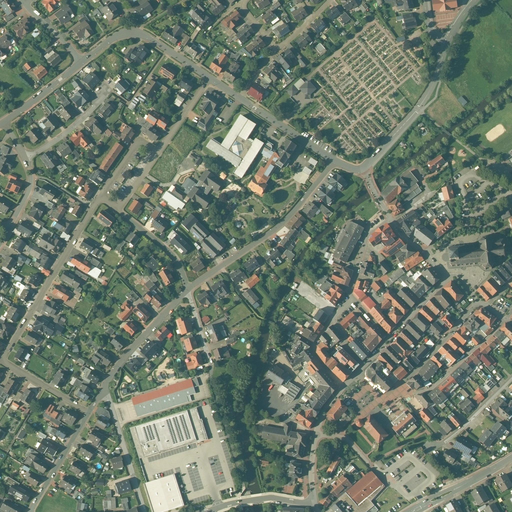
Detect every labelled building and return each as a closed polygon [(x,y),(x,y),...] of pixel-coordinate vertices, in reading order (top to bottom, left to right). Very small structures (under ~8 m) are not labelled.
[(6,3),(1,6),(1,7),(2,6),(4,9),(4,10),(8,15),(7,15),(7,16),(11,13),(16,10),(9,0),(6,3)] [(44,0),(42,2),(47,10),(47,9),(49,12),(54,9),(52,6),(57,2),(57,1),(55,0),(44,0)] [(214,5),(210,9),(216,16),(219,13),(223,9),(219,4),(224,0),(209,0),(210,0),(214,5)] [(269,4),(267,0),(258,0),(255,2),(260,10),(269,4)] [(352,0),(346,0),(345,1),(344,0),(342,0),(340,1),(342,4),(347,11),(352,7),(353,8),(357,6),(352,0)] [(411,0),(403,0),(402,0),(403,4),(404,10),(404,11),(413,9),(411,0)] [(432,0),(433,2),(432,2),(432,3),(432,2),(433,11),(434,11),(440,10),(440,12),(441,12),(449,11),(450,11),(450,10),(450,9),(456,8),(456,7),(455,0),(432,0)] [(146,1),(141,5),(141,6),(136,9),(142,17),(152,10),(147,2),(146,1)] [(274,5),(269,8),(272,12),(280,6),(277,2),(274,5)] [(104,9),(102,10),(104,13),(105,15),(107,14),(111,20),(119,14),(111,3),(104,9)] [(200,4),(197,7),(202,13),(205,10),(200,4)] [(102,5),(94,11),(99,17),(104,13),(102,10),(104,9),(102,5)] [(334,7),(326,14),(332,20),(339,14),(334,7)] [(62,11),(55,16),(61,24),(65,22),(65,23),(70,20),(67,15),(70,12),(69,10),(67,8),(62,11)] [(306,15),(302,8),(296,12),(295,10),(292,13),(293,14),(292,15),(297,22),(306,15)] [(198,11),(195,14),(195,13),(191,17),(195,21),(196,20),(199,23),(204,17),(198,11)] [(236,12),(229,17),(234,24),(236,22),(241,18),(236,12)] [(270,12),(262,18),(267,25),(275,19),(270,12)] [(7,15),(3,18),(6,22),(14,17),(11,13),(7,16),(7,15)] [(351,19),(345,13),(339,18),(342,21),(343,20),(346,23),(351,19)] [(412,17),(407,19),(406,15),(403,16),(406,29),(416,26),(414,17),(412,17)] [(85,16),(78,21),(81,25),(84,22),(85,24),(88,21),(85,16)] [(211,23),(205,17),(199,23),(198,24),(204,30),(211,23)] [(234,24),(229,17),(229,18),(225,21),(228,25),(227,25),(227,26),(228,27),(229,28),(230,27),(231,29),(237,24),(236,22),(234,24)] [(29,25),(25,19),(21,22),(22,23),(26,28),(29,25)] [(320,20),(311,27),(317,34),(326,26),(320,20)] [(81,25),(73,30),(79,39),(84,35),(86,38),(92,34),(90,31),(85,24),(84,22),(81,25)] [(22,23),(13,29),(16,34),(16,35),(16,36),(18,36),(18,37),(22,35),(28,31),(26,28),(22,23)] [(285,24),(280,27),(279,26),(272,31),(278,39),(289,31),(285,24)] [(177,26),(172,33),(167,30),(163,36),(175,45),(179,38),(182,33),(184,31),(177,26)] [(229,37),(227,39),(230,43),(237,37),(243,44),(247,40),(246,39),(254,33),(248,26),(241,32),(240,32),(236,35),(232,30),(230,32),(227,28),(224,31),(229,37)] [(190,38),(193,40),(199,32),(195,29),(190,38)] [(12,39),(7,32),(2,35),(3,37),(4,36),(8,42),(12,39)] [(190,38),(182,33),(179,38),(183,41),(181,44),(184,46),(190,38)] [(305,34),(296,42),(301,49),(311,41),(305,34)] [(3,37),(0,39),(0,50),(1,51),(10,45),(8,42),(4,36),(3,37)] [(251,46),(257,53),(265,46),(259,39),(251,46)] [(203,53),(190,44),(185,51),(198,60),(203,53)] [(320,44),(315,48),(319,54),(325,49),(320,44)] [(251,45),(246,49),(252,56),(253,57),(257,53),(251,46),(251,45)] [(148,51),(140,46),(135,53),(134,55),(135,56),(133,59),(139,64),(141,61),(142,61),(148,51)] [(134,52),(131,50),(125,58),(130,61),(132,59),(133,59),(135,56),(134,55),(135,53),(134,52)] [(288,50),(280,57),(286,63),(289,61),(294,57),(288,50)] [(237,53),(235,55),(231,60),(235,62),(240,55),(237,53)] [(54,54),(47,61),(53,67),(60,61),(54,54)] [(227,58),(222,55),(218,60),(216,59),(215,60),(210,68),(219,74),(224,66),(223,66),(227,60),(226,59),(227,58)] [(289,61),(286,63),(280,57),(277,59),(286,70),(293,65),(289,61)] [(307,64),(302,58),(298,61),(303,67),(307,64)] [(28,62),(21,68),(25,72),(32,67),(28,62)] [(239,67),(233,63),(229,69),(235,73),(239,67)] [(176,73),(164,65),(159,72),(172,80),(176,73)] [(278,71),(271,65),(267,70),(264,73),(271,79),(278,71)] [(41,66),(35,71),(32,73),(38,80),(46,73),(41,66)] [(229,69),(228,69),(223,77),(232,82),(237,75),(235,73),(229,69)] [(278,71),(271,79),(274,82),(281,74),(278,71)] [(91,73),(82,82),(84,84),(90,89),(98,81),(91,73)] [(290,79),(284,73),(282,75),(287,82),(290,79)] [(194,85),(184,78),(179,86),(189,93),(194,85)] [(269,85),(263,78),(260,83),(267,88),(268,88),(269,85)] [(76,80),(72,84),(73,86),(75,85),(78,88),(81,85),(76,80)] [(121,81),(115,86),(122,94),(128,88),(121,81)] [(160,87),(151,81),(143,93),(147,96),(148,94),(151,97),(153,93),(155,94),(158,89),(160,88),(160,87)] [(315,90),(310,84),(310,82),(309,82),(309,83),(307,83),(307,82),(306,82),(306,83),(300,89),(305,94),(305,95),(310,95),(315,90)] [(267,88),(260,83),(257,88),(262,91),(260,94),(265,97),(268,93),(266,91),(268,88),(267,88)] [(167,89),(161,85),(160,87),(160,88),(158,89),(164,94),(167,89)] [(253,86),(248,93),(257,99),(260,94),(262,91),(257,88),(253,86)] [(293,86),(286,91),(292,97),(298,92),(293,86)] [(80,90),(73,96),(81,105),(88,99),(80,90)] [(220,98),(214,93),(213,94),(210,92),(208,95),(218,101),(220,98)] [(186,97),(180,93),(177,99),(182,102),(186,97)] [(208,95),(208,94),(201,105),(199,108),(205,112),(206,111),(210,114),(213,110),(218,102),(218,101),(208,95)] [(146,99),(140,95),(137,99),(137,100),(139,101),(143,104),(146,99)] [(467,103),(461,96),(459,98),(457,100),(463,107),(467,103)] [(135,98),(130,104),(135,107),(139,101),(137,100),(137,99),(135,98)] [(182,103),(176,99),(173,104),(179,107),(182,103)] [(64,103),(64,104),(66,107),(70,112),(72,111),(68,105),(70,103),(67,101),(64,103)] [(113,110),(106,103),(97,113),(104,119),(113,110)] [(61,106),(57,110),(56,110),(56,111),(54,112),(58,117),(61,115),(59,113),(63,109),(61,106)] [(51,113),(46,107),(43,109),(48,115),(51,113)] [(63,109),(59,113),(61,115),(66,121),(73,115),(73,114),(73,115),(70,112),(66,107),(63,109)] [(153,115),(151,113),(146,121),(150,123),(153,126),(155,123),(163,129),(168,122),(162,118),(163,117),(155,112),(153,115)] [(204,121),(203,124),(208,127),(214,119),(208,115),(204,121)] [(57,125),(49,116),(42,123),(47,128),(43,130),(47,134),(57,125)] [(229,134),(228,134),(226,138),(225,141),(224,140),(222,144),(222,145),(219,144),(214,152),(215,153),(215,154),(217,155),(217,154),(219,156),(223,159),(223,158),(226,160),(225,160),(229,163),(230,162),(232,164),(231,164),(235,167),(236,166),(237,167),(235,169),(244,175),(244,174),(245,175),(246,172),(245,172),(246,170),(247,171),(250,167),(249,166),(250,164),(251,164),(254,160),(253,160),(254,158),(255,158),(258,154),(257,153),(258,152),(263,155),(262,156),(267,159),(267,158),(270,160),(275,153),(274,153),(275,152),(273,150),(272,152),(271,151),(271,150),(272,149),(272,148),(272,147),(271,147),(271,146),(270,145),(269,144),(268,144),(267,144),(266,144),(265,144),(264,145),(263,146),(262,145),(263,144),(255,140),(252,144),(246,140),(249,134),(250,135),(253,131),(252,130),(255,126),(241,116),(240,118),(239,117),(237,119),(238,120),(237,122),(236,121),(234,125),(234,126),(233,128),(232,127),(230,132),(229,134)] [(92,119),(88,123),(87,123),(84,126),(91,133),(94,129),(98,125),(99,125),(92,118),(92,119)] [(153,126),(150,123),(146,121),(143,119),(139,125),(145,129),(143,133),(146,135),(155,141),(160,134),(154,130),(155,130),(152,128),(153,126)] [(208,127),(203,124),(204,121),(201,119),(197,126),(206,131),(208,127)] [(136,132),(126,125),(123,130),(124,131),(121,135),(123,136),(121,138),(128,143),(127,142),(132,136),(133,137),(136,132)] [(112,133),(107,130),(105,127),(102,130),(109,137),(111,135),(112,133)] [(115,131),(109,127),(107,130),(112,133),(111,135),(117,140),(119,136),(114,133),(115,131)] [(36,132),(33,129),(26,135),(33,144),(41,138),(36,132)] [(78,132),(76,134),(75,134),(73,136),(72,136),(72,137),(69,139),(75,146),(79,143),(82,146),(85,143),(84,143),(86,142),(84,139),(78,132)] [(94,146),(89,141),(87,143),(86,143),(91,149),(94,146)] [(278,153),(277,155),(275,153),(270,160),(264,170),(261,168),(256,176),(255,179),(254,179),(249,187),(251,189),(251,191),(254,193),(256,193),(256,192),(261,195),(260,194),(265,186),(266,187),(266,186),(264,185),(266,182),(266,183),(266,182),(277,166),(281,169),(283,166),(288,159),(292,154),(291,154),(296,147),(287,141),(282,148),(282,147),(278,153)] [(64,144),(59,148),(59,147),(56,150),(62,158),(71,152),(64,143),(64,144)] [(123,148),(116,143),(108,156),(114,160),(123,148)] [(80,157),(75,150),(71,153),(76,159),(80,157)] [(48,152),(40,158),(47,167),(46,168),(48,170),(50,168),(51,169),(57,164),(54,161),(56,160),(53,157),(52,158),(50,156),(51,156),(48,152)] [(511,154),(510,152),(503,157),(506,161),(511,156),(511,155),(511,154)] [(108,156),(99,168),(106,173),(114,160),(108,156)] [(195,161),(193,163),(197,166),(201,160),(197,157),(197,158),(195,161)] [(439,157),(433,162),(432,161),(429,163),(430,164),(429,165),(431,167),(429,168),(432,172),(437,168),(440,166),(444,163),(444,162),(439,157)] [(0,160),(0,168),(1,169),(4,170),(6,167),(10,170),(13,165),(9,162),(2,158),(0,160)] [(66,168),(59,159),(56,162),(63,171),(66,168)] [(313,160),(305,173),(308,176),(311,171),(312,172),(316,167),(314,166),(317,162),(313,160)] [(203,177),(199,183),(199,182),(196,185),(194,184),(194,183),(188,178),(182,186),(188,191),(185,195),(175,187),(172,185),(168,191),(163,199),(181,211),(190,198),(205,209),(208,205),(206,204),(210,199),(206,196),(212,189),(215,191),(219,186),(220,187),(223,183),(206,171),(202,176),(203,177)] [(96,172),(93,176),(91,175),(89,179),(97,185),(103,176),(96,172)] [(400,179),(391,186),(381,196),(387,204),(396,196),(399,194),(406,187),(408,190),(418,182),(409,172),(400,179)] [(325,188),(317,197),(327,205),(335,196),(332,194),(335,190),(338,192),(346,182),(336,174),(328,184),(330,186),(327,189),(325,188)] [(79,177),(75,183),(80,187),(84,180),(79,177)] [(14,181),(11,179),(10,179),(7,187),(10,189),(11,191),(16,193),(19,188),(19,189),(21,184),(14,181)] [(146,184),(141,192),(147,197),(153,189),(146,184)] [(55,193),(44,185),(39,194),(50,201),(55,193)] [(89,188),(85,185),(82,189),(82,188),(78,195),(79,195),(87,200),(92,193),(87,190),(89,188)] [(418,187),(398,202),(402,206),(421,192),(418,187)] [(450,187),(442,189),(443,193),(442,193),(443,198),(444,197),(445,201),(453,199),(452,195),(451,191),(450,187)] [(10,205),(0,199),(0,198),(0,210),(5,213),(10,205)] [(404,210),(397,200),(388,206),(394,217),(404,210)] [(134,201),(129,209),(136,214),(142,206),(134,201)] [(323,206),(317,201),(314,204),(319,208),(320,209),(323,206)] [(313,205),(311,203),(306,208),(303,212),(310,219),(315,213),(314,213),(317,209),(318,210),(319,208),(314,204),(313,205)] [(44,209),(35,204),(30,212),(31,212),(35,215),(39,217),(44,209)] [(81,210),(75,206),(71,214),(77,217),(81,210)] [(445,214),(439,219),(437,218),(433,222),(435,225),(434,225),(438,229),(435,231),(437,232),(433,236),(435,237),(435,238),(437,239),(452,227),(448,222),(453,218),(447,206),(441,209),(442,211),(445,214)] [(331,213),(327,209),(323,214),(327,218),(331,213)] [(437,218),(431,210),(426,214),(423,216),(430,225),(434,225),(432,222),(433,222),(437,218)] [(115,220),(103,211),(97,218),(109,227),(115,220)] [(413,211),(397,221),(406,234),(411,227),(409,223),(410,223),(415,219),(417,218),(414,213),(413,211)] [(508,211),(504,214),(500,217),(502,220),(510,217),(508,211)] [(297,214),(288,224),(289,225),(292,228),(296,231),(305,220),(297,214)] [(191,215),(182,225),(188,231),(191,229),(192,230),(190,231),(201,242),(205,239),(206,237),(210,234),(198,223),(196,225),(196,224),(198,221),(191,215)] [(168,225),(158,217),(151,226),(161,233),(168,225)] [(32,227),(23,222),(17,231),(21,233),(23,234),(22,235),(27,238),(27,237),(28,237),(34,229),(34,228),(32,227)] [(34,223),(32,227),(34,228),(34,229),(38,231),(40,226),(34,223)] [(63,227),(57,223),(55,228),(61,231),(63,227)] [(411,227),(406,234),(412,239),(414,236),(421,227),(418,225),(417,226),(414,223),(412,226),(411,227)] [(71,227),(65,224),(63,227),(61,231),(67,235),(71,227)] [(353,224),(348,233),(346,233),(344,236),(346,237),(338,252),(349,257),(358,239),(359,240),(360,237),(359,236),(363,229),(353,224)] [(386,224),(373,234),(372,235),(373,238),(369,241),(373,246),(392,232),(386,224)] [(96,236),(99,232),(93,227),(90,231),(96,236)] [(433,236),(421,227),(414,236),(428,246),(435,238),(435,237),(433,236)] [(296,231),(292,228),(290,231),(297,236),(301,239),(303,237),(300,234),(296,231)] [(53,234),(47,230),(44,236),(50,239),(53,234)] [(290,231),(279,245),(286,250),(290,245),(291,245),(297,237),(297,236),(290,231)] [(309,237),(302,232),(300,234),(303,237),(301,239),(304,242),(309,237)] [(344,232),(334,250),(336,251),(338,252),(346,237),(344,236),(346,233),(344,232)] [(391,232),(381,240),(381,241),(387,247),(387,248),(390,245),(391,244),(397,240),(397,239),(396,239),(391,233),(391,232)] [(132,234),(130,236),(129,236),(126,240),(133,246),(139,239),(132,234)] [(192,247),(179,234),(170,243),(183,256),(192,247)] [(226,246),(213,234),(208,239),(206,241),(201,246),(214,258),(226,246)] [(50,239),(44,236),(40,241),(45,244),(43,248),(48,251),(49,249),(56,253),(61,244),(54,240),(53,241),(50,239)] [(468,245),(467,245),(467,246),(464,246),(464,245),(459,246),(459,247),(455,247),(455,246),(454,246),(454,247),(449,248),(448,247),(447,248),(448,249),(449,255),(450,256),(450,259),(449,259),(450,264),(451,266),(451,267),(452,267),(452,266),(456,265),(456,267),(457,267),(457,265),(460,265),(460,266),(466,266),(466,264),(469,264),(469,265),(470,265),(470,264),(474,264),(474,265),(475,265),(475,264),(479,263),(480,265),(480,266),(481,265),(485,269),(484,270),(485,270),(486,269),(490,268),(491,270),(492,269),(491,268),(494,264),(495,265),(495,264),(494,264),(494,262),(501,261),(501,258),(501,257),(503,256),(504,257),(505,257),(504,256),(506,254),(507,254),(508,253),(506,253),(506,250),(507,249),(506,249),(504,248),(504,246),(503,246),(503,241),(503,240),(502,240),(499,241),(499,240),(498,240),(498,241),(496,241),(496,240),(495,240),(495,241),(493,241),(492,241),(488,238),(488,237),(487,238),(482,238),(482,237),(481,238),(482,239),(479,243),(477,242),(477,243),(478,245),(473,246),(473,244),(472,244),(472,246),(468,246),(468,245)] [(93,245),(84,239),(80,247),(86,251),(85,251),(88,253),(91,249),(93,251),(96,246),(93,244),(93,245)] [(397,240),(391,244),(392,245),(391,247),(390,245),(387,248),(385,249),(382,252),(384,255),(387,252),(391,256),(395,253),(400,250),(405,246),(398,239),(397,239),(397,240)] [(25,244),(17,240),(12,249),(20,253),(22,249),(25,245),(25,244)] [(323,245),(317,252),(318,253),(319,252),(323,254),(327,247),(323,245)] [(405,246),(400,250),(401,251),(399,252),(399,251),(394,255),(400,263),(403,261),(415,253),(406,245),(405,246)] [(42,252),(33,246),(29,253),(38,259),(38,258),(42,260),(43,257),(40,255),(42,252)] [(278,252),(275,249),(272,251),(277,258),(280,256),(280,255),(278,252)] [(284,254),(281,250),(278,252),(280,255),(280,256),(283,260),(286,257),(284,254)] [(272,251),(270,253),(269,252),(266,255),(267,255),(264,258),(269,264),(270,264),(274,261),(277,258),(272,251)] [(289,252),(287,251),(284,254),(286,257),(290,261),(294,256),(290,252),(289,252)] [(338,252),(336,251),(333,258),(337,260),(340,261),(345,263),(349,257),(338,252)] [(418,252),(404,261),(400,264),(403,268),(404,267),(406,271),(423,260),(418,252)] [(83,261),(74,256),(70,263),(76,267),(76,268),(79,269),(83,261)] [(207,265),(201,256),(197,259),(199,261),(199,260),(204,267),(207,265)] [(7,257),(1,266),(3,267),(9,271),(11,268),(15,262),(7,257)] [(51,261),(43,257),(42,260),(41,262),(38,266),(45,270),(51,261)] [(99,263),(90,257),(87,262),(88,263),(88,264),(91,266),(96,269),(96,268),(99,263)] [(151,257),(145,263),(153,272),(154,270),(155,271),(160,266),(151,257)] [(254,259),(244,265),(249,273),(259,266),(254,259)] [(385,259),(376,267),(383,275),(392,267),(385,259)] [(199,261),(191,266),(196,273),(204,267),(199,260),(199,261)] [(510,260),(494,274),(495,275),(492,278),(499,286),(502,283),(503,285),(507,281),(511,276),(511,260),(511,261),(510,260)] [(83,261),(79,269),(86,274),(91,266),(88,264),(83,261)] [(339,264),(338,263),(335,271),(340,273),(339,273),(341,274),(340,276),(350,280),(352,272),(343,268),(344,266),(339,264)] [(367,264),(362,263),(359,274),(373,278),(375,272),(370,270),(371,266),(367,264)] [(96,269),(91,266),(86,274),(85,275),(88,277),(95,282),(95,280),(100,271),(96,268),(96,269)] [(13,269),(11,268),(9,271),(3,267),(1,269),(12,276),(15,271),(14,270),(13,269)] [(428,271),(437,282),(441,279),(432,268),(428,271)] [(401,269),(389,279),(386,282),(390,286),(405,273),(401,269)] [(167,270),(159,274),(163,282),(166,286),(174,281),(167,270)] [(238,270),(230,276),(235,284),(243,278),(244,280),(246,278),(242,272),(240,273),(238,270)] [(437,282),(428,271),(427,270),(425,271),(424,270),(419,273),(432,286),(437,282)] [(84,275),(76,271),(73,276),(74,277),(75,275),(82,279),(84,275)] [(73,276),(65,272),(64,272),(60,278),(61,279),(60,279),(67,283),(66,284),(75,289),(74,291),(79,294),(80,292),(81,289),(77,287),(79,284),(73,280),(74,277),(73,276)] [(31,279),(29,277),(26,282),(35,288),(41,278),(34,274),(31,279)] [(321,274),(316,281),(323,286),(328,289),(331,286),(325,282),(327,278),(321,274)] [(350,280),(340,276),(336,274),(333,280),(338,282),(339,281),(340,282),(340,284),(347,287),(350,280)] [(22,279),(16,275),(13,280),(18,283),(19,284),(22,279)] [(259,280),(254,275),(250,278),(255,284),(259,280)] [(415,282),(410,277),(408,278),(409,279),(408,281),(414,287),(413,288),(411,290),(419,298),(425,292),(426,293),(432,286),(421,276),(415,282)] [(413,288),(401,277),(399,278),(402,282),(411,290),(413,288)] [(255,284),(250,278),(245,283),(250,288),(255,284)] [(495,283),(491,279),(482,286),(491,297),(500,288),(495,283)] [(221,281),(212,288),(214,290),(217,295),(222,292),(224,296),(229,293),(221,281)] [(363,284),(356,282),(354,289),(361,291),(362,288),(364,288),(364,287),(365,287),(365,288),(366,288),(367,288),(368,285),(369,283),(364,281),(363,284)] [(457,289),(451,281),(443,289),(454,303),(456,305),(460,301),(460,300),(463,296),(457,289)] [(151,285),(148,282),(145,285),(151,292),(157,288),(155,286),(153,284),(153,283),(151,285)] [(298,291),(301,287),(294,282),(291,287),(294,290),(295,289),(298,291)] [(380,289),(374,283),(371,286),(376,292),(380,289)] [(60,287),(58,287),(56,286),(52,294),(61,299),(62,297),(66,299),(69,299),(71,296),(72,294),(60,286),(60,287)] [(328,289),(323,286),(320,290),(327,295),(333,287),(331,286),(328,289)] [(343,293),(334,286),(333,287),(327,295),(324,299),(325,300),(328,301),(335,307),(334,306),(343,293)] [(491,297),(482,287),(477,291),(486,301),(491,297)] [(417,301),(404,288),(397,295),(411,308),(417,301)] [(22,290),(21,289),(18,295),(20,296),(21,296),(20,299),(26,303),(31,295),(27,293),(22,290)] [(259,300),(250,289),(243,295),(252,306),(256,302),(259,300)] [(361,291),(354,289),(353,293),(358,300),(364,294),(361,291)] [(453,302),(442,289),(434,297),(444,310),(453,302)] [(217,295),(214,290),(211,292),(212,294),(216,301),(220,298),(217,295)] [(511,292),(508,290),(503,298),(511,303),(511,292)] [(72,294),(71,296),(78,300),(81,295),(79,294),(74,291),(72,294)] [(138,297),(132,291),(129,294),(130,296),(129,297),(129,298),(134,302),(138,297)] [(205,293),(197,298),(202,305),(206,303),(208,305),(212,303),(208,297),(210,296),(210,295),(208,292),(206,294),(205,293)] [(398,298),(397,298),(391,292),(385,297),(392,304),(397,310),(397,309),(403,316),(409,310),(398,298)] [(157,294),(153,297),(150,294),(145,299),(143,297),(149,303),(150,301),(158,308),(164,302),(159,297),(157,294)] [(149,303),(143,297),(140,300),(146,306),(149,303)] [(376,306),(368,297),(361,302),(370,312),(376,306)] [(445,311),(433,297),(429,302),(441,315),(445,311)] [(392,305),(386,299),(379,305),(379,306),(383,311),(385,313),(392,305)] [(322,304),(319,301),(316,305),(322,309),(321,310),(322,311),(328,317),(332,312),(322,304)] [(335,307),(328,301),(325,304),(324,302),(322,304),(332,312),(335,307)] [(47,302),(42,310),(49,313),(48,314),(51,316),(52,315),(53,316),(54,316),(55,313),(55,312),(54,311),(55,309),(60,312),(61,309),(57,306),(51,302),(50,304),(47,302)] [(441,315),(429,302),(425,306),(435,316),(437,314),(439,317),(441,315)] [(129,306),(125,303),(122,306),(125,309),(123,311),(125,313),(130,308),(128,306),(129,306)] [(379,305),(378,305),(376,306),(370,312),(369,313),(379,324),(385,318),(381,313),(383,311),(379,306),(379,305)] [(134,310),(133,311),(137,315),(143,308),(141,306),(139,308),(138,307),(134,310)] [(134,310),(131,307),(130,308),(125,313),(128,316),(133,311),(134,310)] [(435,317),(424,307),(418,313),(429,323),(431,321),(435,317)] [(20,313),(11,308),(9,311),(7,315),(5,318),(14,323),(20,313)] [(143,308),(137,315),(144,322),(151,316),(145,311),(146,310),(143,308)] [(394,308),(387,316),(396,325),(403,317),(394,308)] [(460,308),(456,312),(460,316),(464,312),(460,308)] [(495,319),(482,309),(481,309),(474,316),(482,322),(490,328),(493,325),(492,324),(495,319)] [(328,317),(322,311),(319,315),(317,314),(316,316),(317,317),(315,321),(322,326),(328,317)] [(123,316),(121,314),(118,316),(124,321),(128,316),(125,313),(123,316)] [(431,326),(418,313),(411,321),(423,333),(428,327),(429,328),(432,326),(431,326)] [(353,316),(351,314),(347,318),(340,324),(345,329),(358,318),(354,314),(353,316)] [(372,327),(361,316),(359,318),(358,319),(362,324),(360,326),(363,329),(366,333),(372,327)] [(396,326),(387,316),(385,318),(379,324),(388,334),(396,326)] [(454,325),(446,316),(441,320),(450,329),(454,325)] [(474,316),(473,316),(468,322),(464,327),(471,333),(475,328),(476,329),(478,327),(482,322),(474,316)] [(48,323),(38,317),(33,325),(44,331),(48,324),(48,323)] [(315,321),(314,320),(311,324),(308,329),(316,335),(322,326),(315,321)] [(186,322),(178,324),(179,326),(178,326),(179,330),(180,330),(182,335),(192,332),(189,321),(186,322)] [(130,322),(123,329),(131,336),(137,330),(132,325),(132,324),(130,322)] [(424,334),(411,322),(405,329),(417,341),(424,334)] [(490,328),(482,322),(478,327),(486,336),(493,330),(490,328)] [(353,323),(352,323),(345,330),(351,336),(355,340),(357,339),(359,338),(361,336),(363,335),(358,330),(353,323)] [(434,323),(432,326),(429,328),(437,336),(442,331),(437,326),(434,323)] [(511,329),(505,323),(500,330),(511,341),(511,329)] [(7,328),(2,326),(0,324),(0,337),(5,340),(9,332),(10,332),(11,330),(8,328),(7,328)] [(48,324),(44,331),(43,333),(50,337),(55,328),(48,324)] [(217,324),(207,328),(210,336),(220,332),(218,328),(220,328),(218,324),(217,325),(217,324)] [(385,336),(374,325),(372,327),(366,333),(370,337),(365,341),(373,349),(385,336)] [(340,334),(336,329),(332,326),(325,332),(333,341),(326,346),(328,348),(332,347),(342,339),(342,336),(340,334)] [(164,327),(156,336),(161,341),(166,336),(167,337),(170,333),(169,331),(168,332),(164,327)] [(317,336),(306,329),(305,330),(303,334),(302,336),(313,343),(317,336)] [(470,340),(459,329),(452,337),(463,347),(470,340)] [(415,341),(404,330),(398,337),(409,347),(411,345),(415,341)] [(506,337),(499,330),(494,335),(500,342),(500,343),(501,342),(506,337)] [(38,338),(29,332),(25,340),(34,345),(38,338)] [(220,332),(210,336),(213,343),(222,340),(222,339),(224,339),(223,335),(221,336),(220,332)] [(330,338),(325,333),(320,339),(326,346),(329,343),(327,342),(330,338)] [(301,339),(295,335),(295,336),(291,343),(287,349),(286,350),(282,352),(285,358),(290,365),(292,368),(299,364),(305,360),(300,354),(308,350),(311,345),(301,338),(301,339)] [(494,335),(485,343),(491,349),(498,344),(500,342),(494,335)] [(124,344),(118,339),(119,338),(116,336),(110,343),(118,350),(124,344)] [(480,342),(476,338),(474,337),(471,340),(476,346),(480,342)] [(184,341),(188,352),(197,349),(194,338),(193,339),(184,341)] [(359,338),(357,339),(355,340),(351,344),(349,346),(353,351),(362,361),(370,353),(361,343),(362,342),(359,338)] [(403,359),(408,356),(413,352),(411,350),(409,349),(399,338),(390,346),(400,356),(403,359)] [(458,344),(453,338),(447,344),(452,350),(454,351),(460,345),(458,344)] [(100,347),(89,339),(86,344),(87,346),(89,348),(92,348),(93,347),(97,350),(100,347)] [(426,343),(430,348),(434,345),(430,340),(426,343)] [(161,347),(154,341),(152,344),(159,349),(161,347)] [(373,349),(365,341),(362,344),(371,352),(373,349)] [(152,344),(151,342),(148,345),(148,344),(146,347),(154,355),(159,350),(159,349),(152,344)] [(506,349),(501,344),(500,343),(500,342),(498,344),(504,350),(506,349)] [(322,343),(318,347),(318,348),(317,349),(316,353),(323,348),(325,352),(329,349),(326,346),(325,346),(322,343)] [(485,343),(477,350),(483,357),(485,355),(491,349),(485,343)] [(454,353),(446,345),(438,352),(442,356),(446,359),(443,361),(449,367),(459,358),(454,353)] [(401,358),(389,346),(383,353),(395,365),(401,358)] [(422,346),(415,353),(411,358),(416,365),(428,352),(422,346)] [(154,355),(146,347),(143,349),(144,349),(141,352),(142,353),(148,359),(149,360),(154,355)] [(325,352),(323,348),(316,353),(325,365),(331,359),(325,352)] [(338,352),(332,358),(335,362),(337,360),(343,366),(348,361),(351,358),(352,358),(341,348),(338,352)] [(27,353),(19,349),(14,358),(22,362),(24,360),(23,359),(27,353)] [(222,349),(213,351),(216,361),(225,359),(223,353),(222,349)] [(308,350),(300,354),(305,360),(307,364),(315,359),(308,350)] [(483,357),(477,350),(473,354),(479,361),(483,357)] [(106,354),(103,352),(103,353),(101,351),(98,356),(96,354),(91,361),(96,364),(98,360),(106,366),(112,359),(106,355),(106,354)] [(148,359),(142,353),(140,355),(146,361),(148,359)] [(395,367),(382,354),(377,359),(390,372),(395,367)] [(479,361),(473,354),(468,358),(476,365),(477,364),(479,366),(481,364),(480,363),(479,361)] [(140,355),(136,360),(141,365),(142,366),(146,361),(140,355)] [(197,356),(191,358),(194,368),(202,365),(199,355),(197,356)] [(442,356),(439,359),(435,355),(430,360),(431,361),(430,361),(438,368),(439,369),(445,363),(449,367),(443,361),(446,359),(442,356)] [(494,361),(489,356),(488,358),(486,356),(485,355),(483,357),(490,364),(494,361)] [(408,356),(403,359),(401,361),(410,371),(416,366),(408,356)] [(490,364),(483,357),(479,361),(480,363),(482,361),(487,367),(490,372),(494,368),(493,368),(492,366),(490,364)] [(331,359),(325,365),(333,372),(339,365),(335,362),(332,358),(331,358),(331,359)] [(358,365),(351,358),(348,361),(349,362),(347,364),(354,370),(358,365)] [(476,365),(468,358),(464,362),(464,363),(471,369),(476,365)] [(134,359),(127,367),(134,372),(136,369),(137,370),(139,367),(141,365),(136,360),(134,359)] [(308,380),(321,369),(322,369),(314,360),(315,359),(307,364),(308,364),(302,367),(304,369),(297,375),(304,383),(308,380)] [(390,373),(378,360),(367,371),(367,377),(374,384),(378,384),(385,377),(385,378),(390,373)] [(430,361),(426,366),(433,373),(438,368),(430,361)] [(471,369),(464,363),(459,368),(467,376),(472,370),(471,369)] [(351,374),(340,364),(339,365),(333,372),(343,382),(351,374)] [(407,374),(399,364),(396,367),(398,369),(393,374),(394,375),(398,380),(399,380),(407,374)] [(288,375),(273,365),(266,376),(281,386),(288,390),(285,396),(293,401),(300,390),(289,383),(285,380),(288,375)] [(433,373),(426,366),(419,373),(424,378),(427,380),(433,373)] [(91,372),(85,368),(83,372),(85,373),(81,379),(89,383),(90,381),(95,384),(100,377),(91,371),(91,372)] [(467,376),(459,368),(455,372),(463,379),(467,376)] [(321,369),(308,380),(313,386),(318,390),(327,399),(331,394),(331,395),(335,391),(337,389),(336,388),(337,388),(321,369)] [(463,379),(455,372),(450,376),(457,384),(458,386),(464,380),(463,379)] [(66,378),(58,373),(52,383),(60,388),(66,378)] [(398,380),(394,375),(389,379),(394,384),(398,380)] [(448,380),(440,387),(446,394),(453,388),(458,393),(460,392),(462,390),(458,386),(457,384),(450,376),(450,375),(447,378),(448,380)] [(416,377),(416,376),(409,382),(410,382),(407,384),(412,390),(414,387),(417,390),(423,384),(427,380),(424,378),(420,381),(416,377)] [(385,377),(378,384),(386,393),(393,385),(385,378),(385,377)] [(82,383),(76,379),(72,385),(78,389),(79,389),(81,385),(82,383)] [(131,398),(136,413),(138,418),(188,402),(186,396),(195,393),(193,387),(191,379),(131,398)] [(17,385),(9,380),(4,389),(9,392),(12,394),(17,385)] [(91,391),(81,385),(79,389),(80,390),(77,396),(85,401),(90,394),(89,394),(91,391)] [(4,389),(0,386),(0,403),(1,404),(9,392),(4,389)] [(446,394),(440,387),(438,389),(444,396),(446,394)] [(438,389),(437,388),(433,392),(441,402),(446,398),(444,396),(438,389)] [(462,389),(462,390),(460,392),(466,399),(469,396),(462,389)] [(33,395),(26,390),(22,397),(22,396),(20,399),(28,404),(33,395)] [(314,395),(311,398),(314,401),(315,400),(322,405),(327,399),(318,390),(314,395)] [(441,402),(433,392),(428,396),(431,399),(430,399),(433,403),(436,406),(441,402)] [(430,399),(425,393),(414,396),(426,409),(430,405),(433,403),(430,399)] [(306,395),(305,394),(301,399),(307,404),(303,409),(303,410),(313,417),(315,418),(320,410),(319,410),(322,405),(315,400),(314,401),(311,398),(306,395)] [(507,405),(500,399),(491,408),(498,415),(508,422),(511,416),(511,411),(507,408),(504,410),(503,409),(507,405)] [(474,407),(468,400),(460,407),(466,414),(474,407)] [(338,402),(328,414),(336,421),(343,413),(347,409),(338,402)] [(55,408),(49,405),(46,411),(51,414),(53,411),(55,408)] [(437,414),(430,405),(426,409),(433,417),(437,414)] [(431,417),(423,407),(422,407),(423,407),(421,409),(423,412),(421,413),(428,420),(431,417)] [(197,408),(130,429),(139,459),(196,442),(197,443),(208,440),(202,420),(200,420),(197,408)] [(108,412),(104,409),(100,415),(108,420),(110,418),(108,412)] [(313,417),(303,410),(302,412),(301,411),(296,419),(299,421),(298,422),(302,425),(305,428),(306,427),(309,428),(311,424),(314,421),(312,419),(313,417)] [(486,410),(482,414),(486,418),(490,414),(486,410)] [(76,416),(67,411),(63,419),(66,420),(66,419),(68,421),(72,423),(76,416)] [(343,413),(336,421),(339,424),(346,416),(343,413)] [(404,413),(392,423),(394,426),(392,428),(399,437),(402,434),(405,438),(417,428),(413,424),(416,422),(409,414),(406,416),(404,413)] [(346,416),(339,424),(343,427),(351,419),(347,415),(346,416)] [(388,436),(370,416),(363,422),(362,421),(361,421),(361,420),(360,420),(359,420),(358,421),(357,421),(356,422),(356,423),(356,424),(356,425),(356,426),(357,427),(358,427),(359,428),(360,428),(361,427),(362,427),(363,426),(378,444),(388,436)] [(455,416),(450,420),(455,425),(457,427),(461,424),(458,420),(455,416)] [(107,422),(99,417),(94,425),(103,430),(107,422)] [(448,417),(440,424),(447,433),(455,425),(450,420),(448,417)] [(487,431),(479,441),(487,447),(495,438),(497,440),(501,434),(505,429),(498,423),(490,433),(487,431)] [(291,426),(285,424),(284,431),(273,430),(273,429),(264,427),(262,438),(282,442),(283,440),(287,441),(286,444),(288,444),(290,432),(291,426)] [(67,432),(58,427),(56,431),(54,434),(55,435),(62,439),(67,432)] [(510,433),(505,429),(501,434),(506,438),(510,433)] [(465,430),(461,434),(465,438),(469,435),(465,430)] [(102,437),(92,431),(87,439),(94,443),(97,444),(98,443),(102,437)] [(290,432),(288,444),(293,445),(303,447),(305,447),(307,436),(307,435),(306,435),(298,433),(298,434),(290,432)] [(474,446),(459,437),(453,447),(460,451),(463,453),(468,456),(470,453),(474,446)] [(57,449),(45,442),(42,440),(37,449),(43,453),(45,451),(53,456),(57,449)] [(83,445),(79,453),(89,459),(94,452),(83,445)] [(303,447),(293,445),(292,451),(287,450),(286,456),(293,457),(301,459),(302,455),(303,451),(303,447)] [(38,453),(31,449),(27,456),(29,456),(34,459),(38,453)] [(457,456),(447,450),(442,458),(447,461),(447,462),(452,465),(457,456)] [(34,459),(29,456),(25,463),(34,469),(34,468),(38,461),(34,459)] [(336,456),(331,465),(336,468),(341,459),(336,456)] [(120,458),(110,461),(113,470),(122,467),(121,464),(122,464),(120,458)] [(38,461),(34,468),(42,473),(47,466),(38,461)] [(82,468),(73,462),(69,470),(77,475),(80,471),(82,468)] [(296,464),(291,464),(289,477),(295,478),(299,479),(299,474),(301,474),(302,472),(302,470),(300,470),(301,465),(296,464)] [(350,464),(345,469),(351,474),(356,469),(350,464)] [(334,471),(329,468),(325,475),(330,478),(334,471)] [(84,473),(80,471),(77,475),(76,477),(81,479),(84,473)] [(368,473),(338,499),(340,501),(339,501),(340,502),(348,511),(366,511),(367,511),(369,510),(374,506),(371,502),(383,489),(381,487),(383,485),(371,471),(369,473),(368,473)] [(355,482),(347,473),(343,476),(351,486),(355,482)] [(39,479),(31,474),(26,481),(35,486),(39,479)] [(145,484),(153,511),(162,511),(185,505),(175,474),(145,484)] [(505,475),(495,480),(502,492),(511,487),(511,486),(509,483),(505,475)] [(343,476),(336,483),(332,486),(327,491),(319,503),(326,508),(327,507),(334,496),(338,498),(351,486),(343,476)] [(19,484),(8,477),(5,482),(12,486),(12,485),(17,487),(19,484)] [(73,483),(64,477),(59,485),(65,489),(69,491),(69,490),(73,483)] [(127,481),(115,485),(118,494),(125,492),(125,491),(130,490),(127,481)] [(17,487),(12,485),(12,486),(9,490),(13,493),(11,497),(16,500),(17,497),(26,502),(30,495),(21,490),(17,487)] [(481,488),(471,493),(478,505),(487,500),(487,499),(485,496),(481,488)] [(76,490),(73,495),(81,499),(83,494),(76,490)] [(19,511),(21,510),(5,501),(0,508),(5,511),(19,511)] [(450,504),(446,506),(446,507),(449,511),(450,511),(459,507),(455,501),(450,504)] [(348,511),(340,502),(331,509),(333,511),(348,511)]
